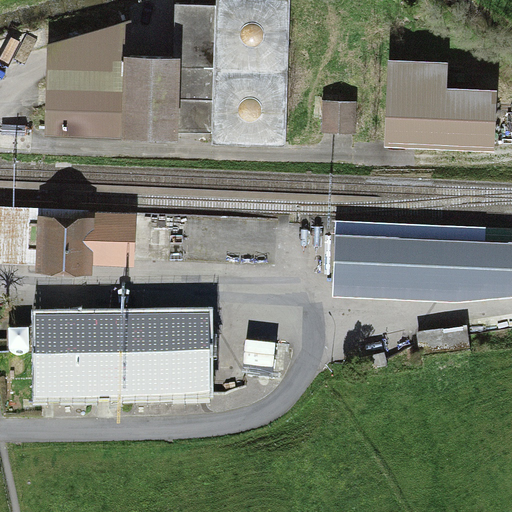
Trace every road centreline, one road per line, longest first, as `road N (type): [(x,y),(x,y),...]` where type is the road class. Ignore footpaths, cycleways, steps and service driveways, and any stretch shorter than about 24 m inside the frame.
road 1 (residential): [(0,430),(202,425),(256,416),(298,379),(312,330),(309,305),(296,299),(0,276)]
road 2 (unknown): [(0,148),(382,159)]
